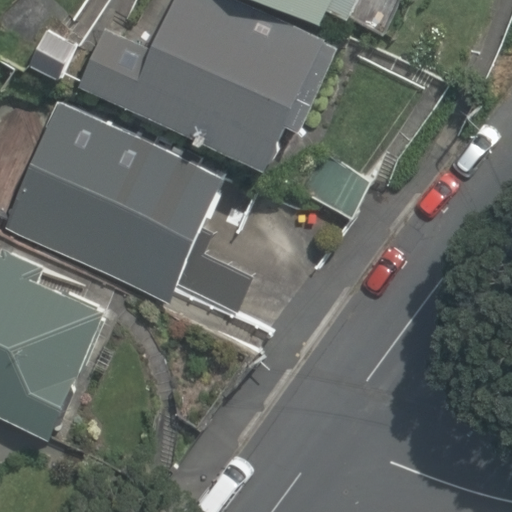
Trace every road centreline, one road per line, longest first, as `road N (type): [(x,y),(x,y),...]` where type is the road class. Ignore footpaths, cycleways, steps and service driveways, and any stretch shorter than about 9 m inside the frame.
road 1 (tertiary): [(511,170),(306,444)]
road 2 (residential): [(511,489),(306,444)]
